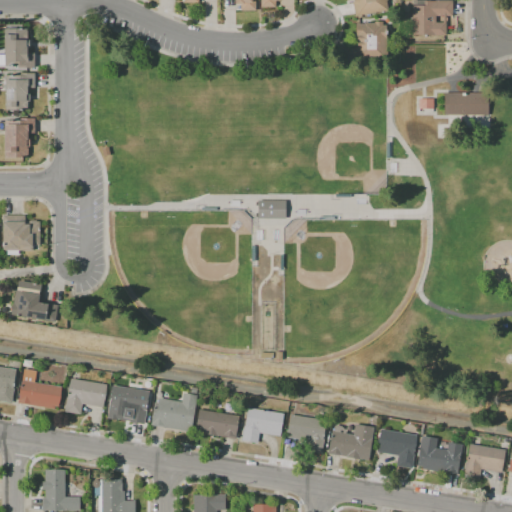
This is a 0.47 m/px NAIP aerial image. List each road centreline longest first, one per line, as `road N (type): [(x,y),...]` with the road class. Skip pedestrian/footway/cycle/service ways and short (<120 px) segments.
road 1 (residential): [(464,511),(0,435)]
road 2 (residential): [(66,161),(58,185),(60,275),(74,282),(87,272),(87,184),(66,161)]
road 3 (residential): [(319,25),(284,40),(237,44),(178,33),(114,6),(65,0)]
road 4 (residential): [(65,0),(66,161)]
